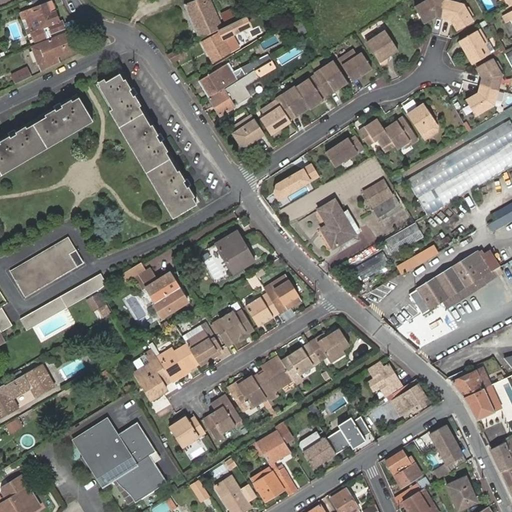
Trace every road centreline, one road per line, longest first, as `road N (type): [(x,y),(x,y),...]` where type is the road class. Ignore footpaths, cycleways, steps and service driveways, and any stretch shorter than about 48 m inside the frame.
road 1 (residential): [(243,185),(173,234),(26,308),(0,269)]
road 2 (residential): [(243,185),(365,100),(435,67)]
road 3 (residential): [(177,401),(338,298)]
road 4 (residential): [(135,40),(243,185)]
road 5 (residential): [(338,298),(455,402)]
road 6 (residential): [(0,105),(135,40)]
road 7 (residential): [(243,185),(338,298)]
road 8 (residential): [(455,402),(511,511)]
